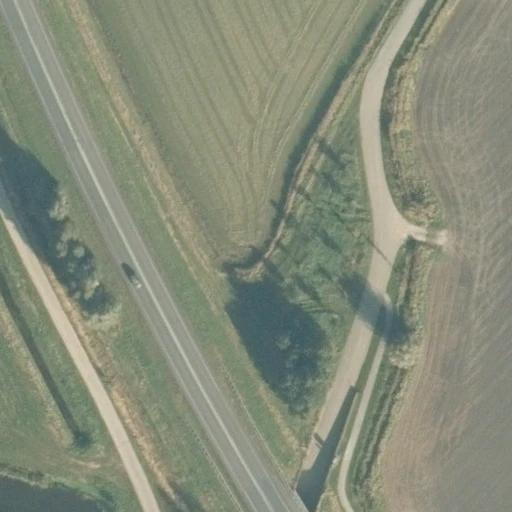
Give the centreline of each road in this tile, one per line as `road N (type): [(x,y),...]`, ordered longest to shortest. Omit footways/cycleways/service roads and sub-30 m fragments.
road 1 (trunk): [(273,511),(143,277),(16,0)]
road 2 (tertiary): [(298,511),(381,266),(385,225),(371,110),(382,63),(412,0)]
road 3 (track): [(154,511),(0,193)]
